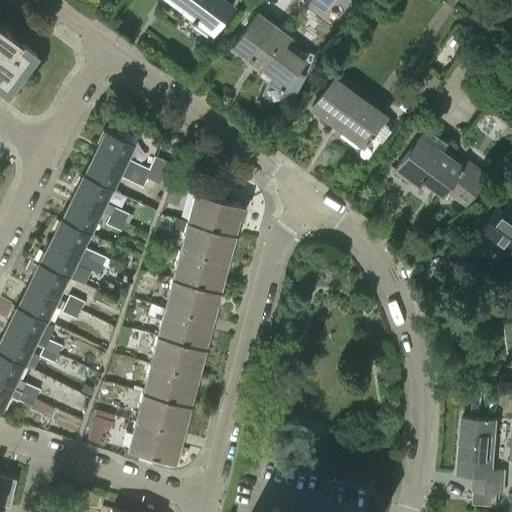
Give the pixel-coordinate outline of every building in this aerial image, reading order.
[(232,7),(222,0),(168,0),(194,18),(193,20),(212,34),(232,7)] [(290,37),(257,13),(230,48),(284,88),(303,62),(283,47),(290,37)] [(0,26),(0,86),(4,90),(33,51),(0,26)] [(391,130),(380,122),(384,117),(332,78),(311,107),(363,146),(371,135),(382,142),(391,130)] [(417,185),(422,179),(445,196),(448,193),(463,204),(486,173),(464,156),(461,160),(445,148),(450,142),(427,125),(395,169),(417,185)] [(104,130),(94,153),(145,177),(146,177),(149,168),(126,157),(132,143),(104,130)] [(94,153),(84,175),(109,187),(111,188),(117,174),(152,191),(156,182),(146,177),(145,177),(94,153)] [(157,157),(148,176),(157,181),(166,162),(157,157)] [(82,174),(71,197),(99,209),(109,187),(84,175),(82,174)] [(186,220),(233,232),(240,203),(194,191),(186,220)] [(60,218),(59,218),(88,231),(99,209),(71,197),(61,218),(60,218)] [(113,205),(109,214),(124,221),(128,212),(113,205)] [(511,219),(496,208),(478,231),(511,256),(511,219)] [(109,214),(105,223),(120,230),(124,221),(109,214)] [(59,218),(49,240),(102,265),(106,256),(81,244),(87,232),(88,232),(88,231),(59,218)] [(218,289),(233,232),(186,220),(171,277),(218,289)] [(49,240),(39,262),(67,275),(73,262),(98,274),(102,265),(49,240)] [(37,262),(27,284),(55,297),(64,276),(66,276),(67,275),(39,262),(37,262)] [(171,277),(156,334),(203,346),(218,289),(171,277)] [(50,306),(61,310),(64,301),(55,297),(27,284),(17,306),(43,318),(44,319),(50,306)] [(68,293),(64,301),(80,308),(83,300),(68,293)] [(76,317),(80,308),(64,301),(61,310),(76,317)] [(511,305),(503,306),(509,351),(511,350),(511,305)] [(16,306),(5,328),(33,340),(43,318),(17,306),(16,306)] [(5,328),(0,339),(0,352),(22,363),(32,341),(33,340),(5,328)] [(156,334),(141,391),(188,403),(203,346),(156,334)] [(47,336),(43,345),(58,352),(62,343),(47,336)] [(43,345),(38,354),(53,362),(58,352),(43,345)] [(0,379),(35,396),(38,389),(14,377),(20,363),(22,364),(22,363),(0,352),(0,379)] [(0,379),(0,407),(6,393),(31,405),(34,398),(35,396),(0,379)] [(173,460),(188,403),(141,391),(126,448),(173,460)] [(102,440),(109,415),(97,411),(90,436),(102,440)] [(495,417),(462,415),(460,444),(462,444),(460,472),(474,473),(473,488),(502,490),(504,468),(491,467),(495,417)] [(0,502),(8,505),(14,478),(0,474),(0,502)]
